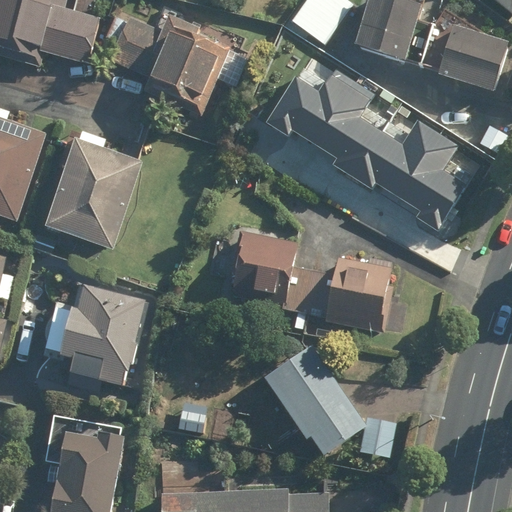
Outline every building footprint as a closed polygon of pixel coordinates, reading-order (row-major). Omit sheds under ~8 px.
[(68,0),(0,0),(0,61),(38,70),(41,55),(90,66),(101,19),(66,11),(68,0)] [(355,9),(344,0),(308,0),(290,24),(324,50),(355,9)] [(421,74),(437,25),(424,21),(428,4),(413,0),(395,0),(395,2),(388,0),(373,0),(356,55),(421,74)] [(511,0),(488,0),(511,16),(511,0)] [(162,33),(129,21),(113,66),(146,78),(139,98),(199,119),(213,81),(237,90),(249,58),(196,39),(199,30),(167,19),(162,33)] [(454,30),(438,80),(493,96),(508,46),(454,30)] [(8,117),(0,114),(0,221),(18,227),(45,138),(5,126),(8,117)] [(392,142),(330,141),(329,199),(428,200),(429,130),(392,129),(392,142)] [(107,145),(73,135),(44,232),(118,254),(143,167),(104,156),(107,145)] [(307,320),(380,335),(394,269),(341,258),(337,280),(297,271),(303,238),(243,225),(229,294),(282,305),(278,326),(305,332),(307,320)] [(5,263),(0,262),(0,364),(8,324),(0,322),(0,303),(6,304),(11,280),(2,278),(5,263)] [(144,307),(89,294),(84,315),(69,312),(57,360),(72,364),(67,388),(98,396),(101,383),(125,388),(144,307)] [(310,347),(263,380),(321,463),(335,453),(389,460),(394,425),(362,421),(310,347)] [(114,511),(126,431),(54,421),(47,468),(56,469),(49,511),(114,511)] [(331,511),(331,495),(161,501),(161,511),(331,511)]
